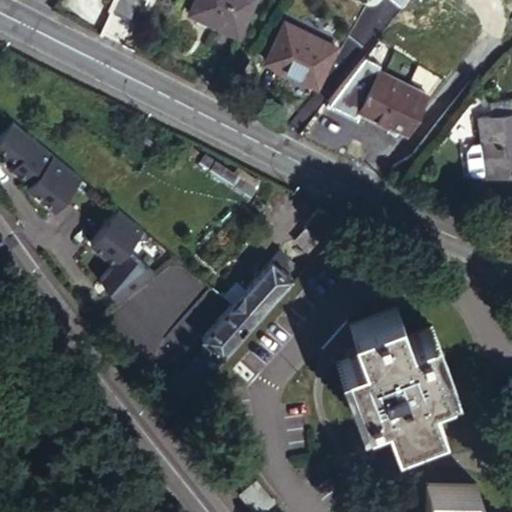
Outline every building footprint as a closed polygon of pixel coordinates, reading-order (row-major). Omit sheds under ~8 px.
[(127,18),(135,0),(106,0),(103,6),(127,18)] [(212,14),(210,20),(239,34),(254,0),(192,0),(191,4),(212,14)] [(188,10),(210,20),(212,14),(191,4),(188,10)] [(317,85),(337,46),(285,20),(265,59),(317,85)] [(381,63),(366,54),(330,99),(356,113),(359,106),(385,118),(387,113),(394,117),(391,121),(407,129),(424,98),(399,86),(402,79),(379,67),(381,63)] [(427,91),(402,79),(399,86),(424,98),(427,91)] [(511,96),(490,99),(492,113),(480,114),(483,143),(473,144),(468,150),(470,171),(474,173),(487,172),(487,174),(511,170),(511,96)] [(50,154),(10,121),(0,133),(0,150),(14,161),(9,166),(28,181),(50,154)] [(53,209),(79,178),(50,154),(28,181),(24,185),(53,209)] [(313,238),(322,245),(339,228),(313,205),(298,223),(300,225),(288,239),(302,251),(313,238)] [(112,262),(141,229),(116,208),(88,242),(112,262)] [(125,248),(112,262),(98,279),(116,301),(152,271),(125,248)] [(276,252),(231,303),(251,320),(290,276),(284,270),(290,263),(276,252)] [(162,381),(180,399),(251,320),(231,303),(162,381)] [(349,322),(354,335),(364,333),(370,349),(360,352),(343,358),(367,416),(382,410),(393,438),(439,420),(429,393),(449,385),(427,328),(408,334),(397,305),(349,322)] [(354,335),(360,352),(370,349),(364,333),(354,335)] [(255,477),(239,489),(256,511),(272,497),(255,477)] [(474,511),(475,492),(426,491),(426,511),(474,511)]
